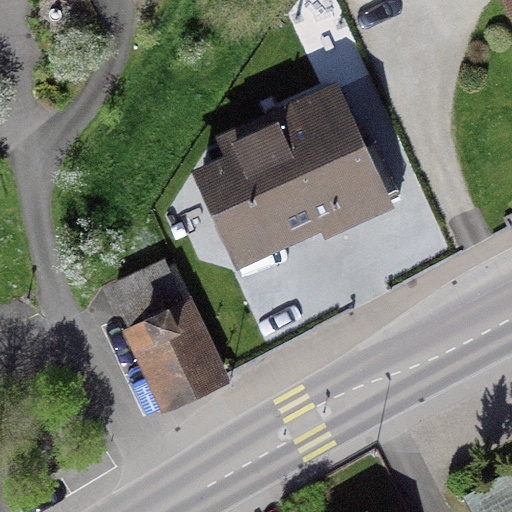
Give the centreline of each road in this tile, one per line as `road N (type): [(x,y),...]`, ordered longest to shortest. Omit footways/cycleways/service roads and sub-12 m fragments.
road 1 (secondary): [(161,511),(511,318)]
road 2 (unknown): [(405,377),(330,239)]
